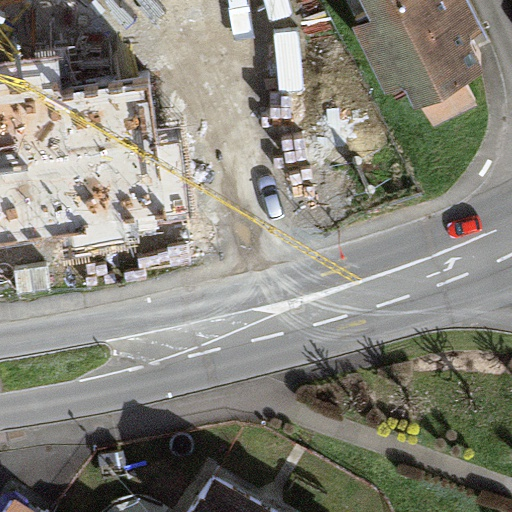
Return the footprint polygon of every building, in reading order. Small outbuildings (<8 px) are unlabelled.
[(350,0),(355,8),(369,0),(350,0)] [(480,51),(454,0),(369,0),(355,8),(387,73),(406,63),(416,82),(432,116),(474,96),(457,62),(480,51)] [(0,234),(170,213),(152,64),(62,76),(58,45),(0,52),(0,234)] [(406,63),(387,73),(397,92),(416,82),(406,63)] [(289,511),(214,468),(184,511),(289,511)] [(41,511),(12,491),(0,508),(0,511),(41,511)]
